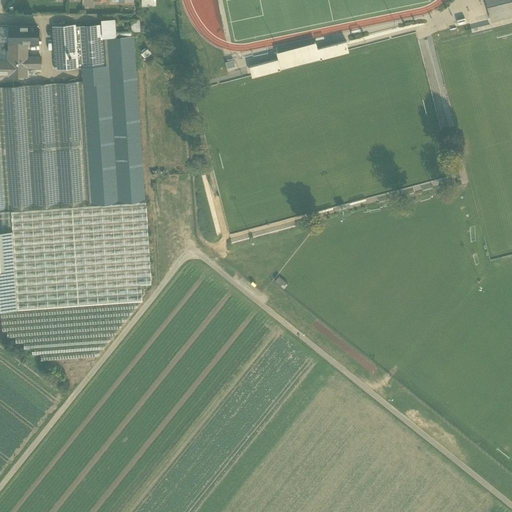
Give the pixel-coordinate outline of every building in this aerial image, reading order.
[(511,0),(485,0),(487,7),(488,8),(489,8),(490,6),(500,4),(501,9),(499,11),(501,19),(511,15),(511,0)] [(488,8),(487,7),(491,21),(501,19),(499,11),(501,9),(500,4),(490,6),(489,8),(488,8)] [(83,81),(0,86),(0,230),(12,230),(17,308),(142,300),(141,284),(151,283),(145,201),(134,36),(102,38),(101,24),(75,26),(78,68),(82,68),(83,81)] [(75,24),(52,26),(55,70),(78,68),(75,26),(75,24)] [(41,30),(9,30),(9,60),(0,59),(0,74),(9,75),(26,75),(26,67),(41,67),(41,57),(26,57),(26,43),(41,43),(41,30)] [(278,59),(249,67),(252,77),(349,52),(346,41),(317,49),(316,42),(276,53),(278,59)] [(12,230),(0,230),(0,309),(2,309),(17,308),(12,230)] [(142,300),(2,309),(3,329),(7,329),(8,335),(16,334),(17,341),(24,341),(25,346),(33,346),(33,352),(41,352),(42,358),(97,355),(142,300)]
